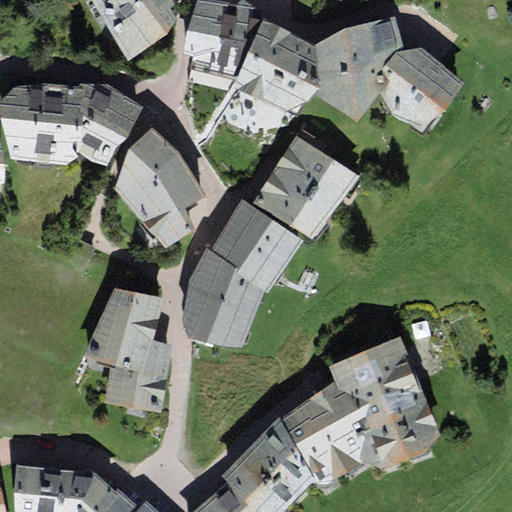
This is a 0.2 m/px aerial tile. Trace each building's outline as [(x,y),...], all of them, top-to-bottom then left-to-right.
[(93,0),(137,62),(180,32),(178,29),(189,20),(179,6),(185,0),(93,0)] [(204,0),(198,0),(187,57),(232,66),(244,8),(204,0)] [(318,99),(362,124),(379,94),(375,81),(397,54),(403,53),(391,19),(317,45),(328,90),(318,99)] [(318,99),(328,90),(317,45),(260,20),(233,80),(289,112),(314,102),(318,99)] [(418,129),(446,114),(458,83),(417,51),(403,53),(397,54),(375,81),(379,94),(385,113),(418,129)] [(19,160),(75,166),(89,154),(102,116),(83,88),(27,83),(8,109),(19,160)] [(151,107),(112,91),(102,116),(89,154),(125,169),(151,107)] [(145,151),(121,191),(174,250),(209,230),(199,213),(220,198),(194,160),(165,131),(145,151)] [(0,136),(0,184),(12,185),(12,136),(0,136)] [(267,203),(323,242),(368,177),(312,139),(267,203)] [(310,242),(247,199),(216,245),(279,287),(310,242)] [(200,283),(195,337),(254,347),(259,318),(275,291),(217,255),(200,283)] [(175,299),(123,289),(95,348),(121,361),(115,405),(169,412),(177,348),(166,346),(175,299)] [(455,440),(412,340),(343,370),(351,388),(382,460),(386,469),(455,440)] [(351,388),(298,416),(335,485),(382,460),(351,388)] [(279,431),(230,481),(262,511),(296,511),(329,479),(279,431)] [(78,511),(81,471),(25,469),(23,511),(78,511)] [(0,511),(17,511),(17,503),(8,470),(0,473),(0,511)] [(92,477),(83,511),(142,511),(145,509),(118,486),(92,477)] [(253,511),(236,490),(207,511),(253,511)]
